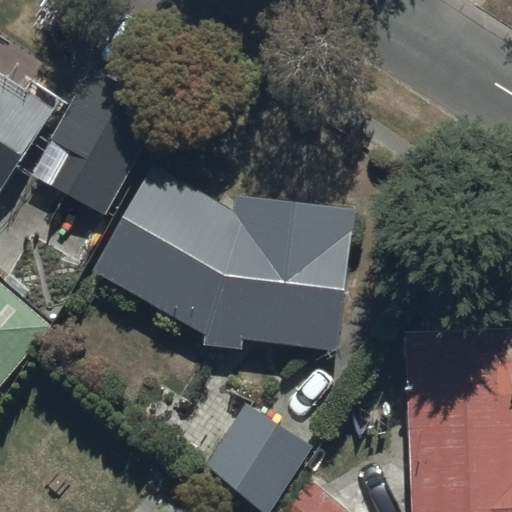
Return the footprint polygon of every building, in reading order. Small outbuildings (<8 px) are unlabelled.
[(168,100),(91,62),(54,136),(73,146),(53,184),(91,204),(81,223),(100,233),(168,100)] [(0,184),(51,107),(0,74),(0,184)] [(238,211),(156,164),(95,268),(204,331),(204,344),(246,346),(244,337),(342,348),(358,205),(237,192),(238,211)] [(0,388),(50,327),(0,286),(0,388)] [(511,511),(511,324),(404,328),(409,511),(511,511)] [(312,446),(246,403),(206,463),(273,507),(312,446)] [(348,511),(307,477),(277,511),(348,511)]
